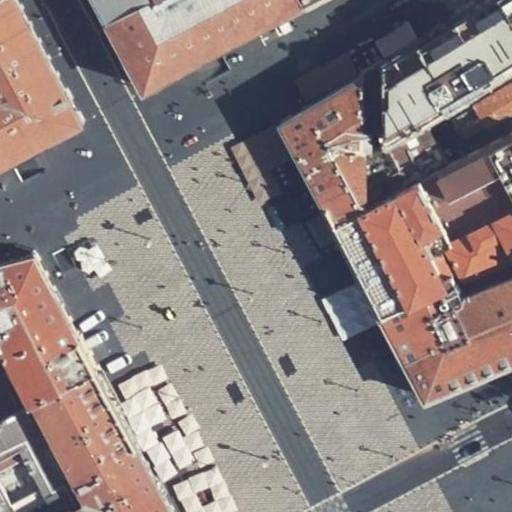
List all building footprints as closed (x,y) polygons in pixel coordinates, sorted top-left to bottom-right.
[(0,166),(77,125),(86,120),(21,0),(7,0),(0,4),(0,166)] [(95,0),(142,88),(149,84),(236,39),(247,33),(308,0),(95,0)] [(511,0),(482,0),(447,21),(386,58),(388,140),(424,119),(511,67),(511,0)] [(323,203),(334,224),(419,181),(449,165),(424,119),(388,140),(386,58),(374,65),(290,114),(281,119),(326,201),(323,203)] [(493,126),(511,116),(511,86),(480,104),(493,126)] [(480,104),(454,119),(465,138),(493,126),(480,104)] [(511,134),(449,165),(419,181),(453,245),(511,213),(511,134)] [(511,213),(453,245),(419,181),(334,224),(383,316),(387,315),(430,397),(439,393),(511,362),(511,213)] [(0,409),(89,367),(97,363),(55,284),(38,252),(29,254),(0,262),(0,409)] [(176,511),(97,363),(89,367),(0,409),(0,511),(176,511)]
